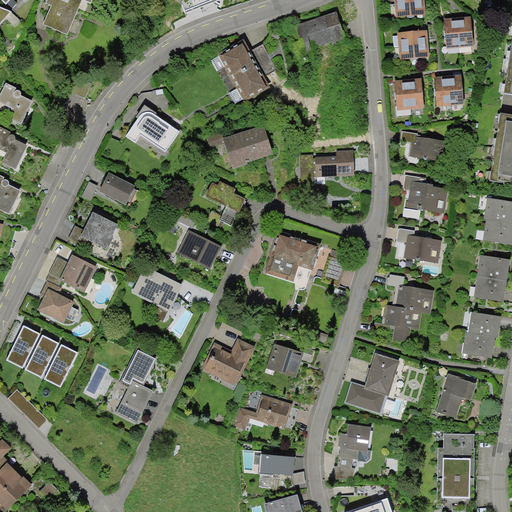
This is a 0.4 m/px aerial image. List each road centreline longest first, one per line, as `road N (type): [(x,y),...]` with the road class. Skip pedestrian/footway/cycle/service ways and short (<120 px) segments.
road 1 (residential): [(0,319),(93,127),(131,77),(173,43),(292,0)]
road 2 (residential): [(111,510),(259,216),(278,208),(372,235)]
road 3 (residential): [(324,511),(314,464),(318,424),(372,235)]
road 4 (residential): [(372,235),(380,170),(365,0)]
road 5 (residential): [(0,404),(111,510)]
